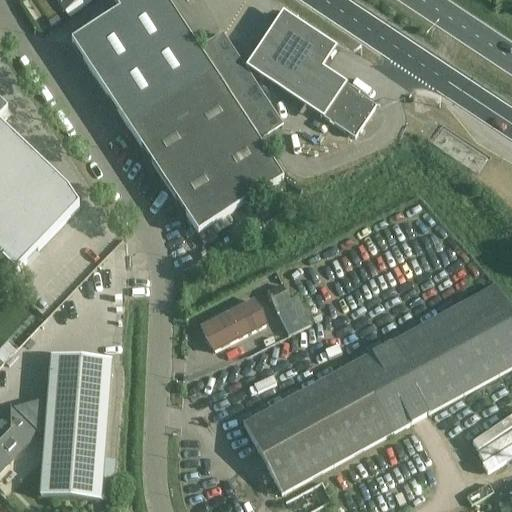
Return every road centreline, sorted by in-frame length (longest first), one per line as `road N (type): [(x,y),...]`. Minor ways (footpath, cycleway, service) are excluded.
road 1 (unclassified): [(156,511),(148,241),(0,5)]
road 2 (primary): [(322,0),(511,125)]
